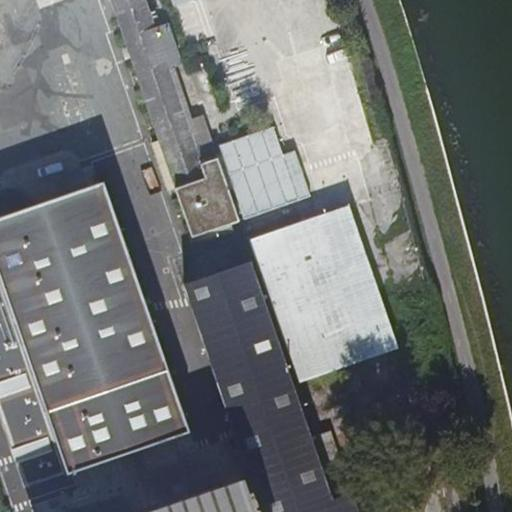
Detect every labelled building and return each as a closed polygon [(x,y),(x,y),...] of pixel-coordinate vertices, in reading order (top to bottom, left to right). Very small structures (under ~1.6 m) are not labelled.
[(148,0),(122,0),(114,3),(162,142),(155,145),(171,192),(178,189),(195,238),(242,222),(220,159),(204,164),(171,71),(184,66),(171,27),(159,32),(155,22),(161,20),(159,14),(153,16),(148,0)] [(178,0),(187,41),(217,34),(209,0),(178,0)] [(244,95),(274,85),(260,42),(230,52),(244,95)] [(221,147),(245,219),(312,196),(297,151),(285,155),(276,128),(221,147)] [(0,309),(38,419),(162,376),(97,188),(0,221),(0,309)] [(252,240),(300,380),(396,348),(347,207),(252,240)] [(333,499),(253,263),(223,273),(186,287),(263,511),(357,511),(351,493),(333,499)] [(0,401),(36,506),(65,496),(38,419),(0,309),(0,401)] [(226,511),(217,488),(151,511),(226,511)] [(384,511),(415,511),(412,501),(384,511)]
